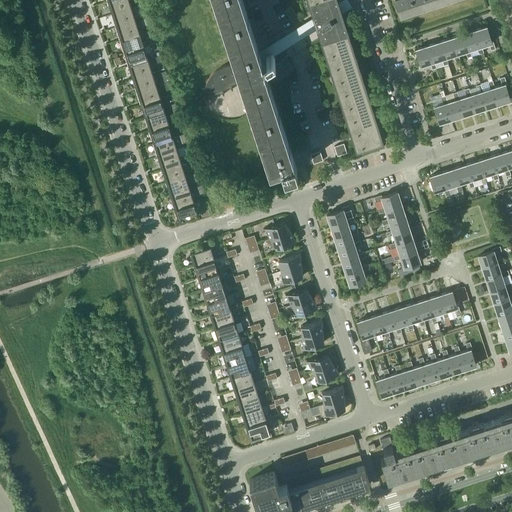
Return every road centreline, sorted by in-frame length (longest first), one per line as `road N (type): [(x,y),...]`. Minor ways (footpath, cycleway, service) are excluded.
road 1 (residential): [(154,242),(77,0)]
road 2 (residential): [(227,464),(154,242)]
road 3 (residential): [(369,416),(295,199)]
road 4 (residential): [(417,158),(367,0)]
road 5 (residential): [(369,416),(227,464)]
road 6 (residential): [(511,374),(369,416)]
road 7 (residential): [(295,199),(154,242)]
road 8 (secondary): [(511,467),(373,511)]
road 9 (residential): [(417,158),(295,199)]
